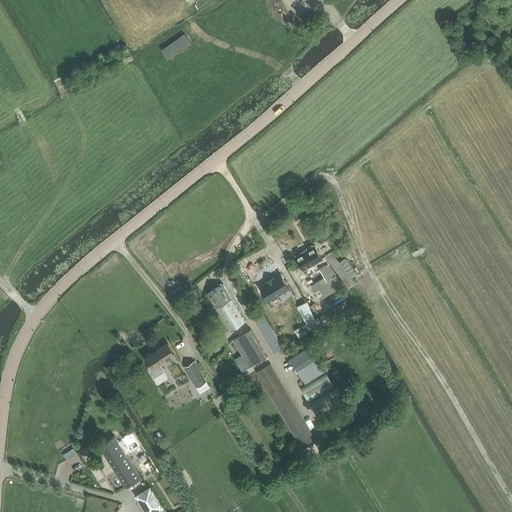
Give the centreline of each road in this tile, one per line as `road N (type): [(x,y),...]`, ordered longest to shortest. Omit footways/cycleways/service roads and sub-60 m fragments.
road 1 (tertiary): [(0,438),(14,357),(61,288),(399,0)]
road 2 (track): [(258,221),(314,175),(337,184),(383,296),(511,499)]
road 3 (track): [(2,283),(83,147),(82,122),(56,73)]
road 4 (track): [(238,408),(299,511)]
